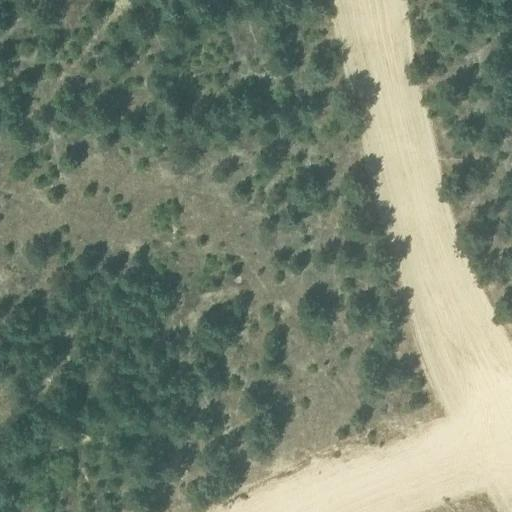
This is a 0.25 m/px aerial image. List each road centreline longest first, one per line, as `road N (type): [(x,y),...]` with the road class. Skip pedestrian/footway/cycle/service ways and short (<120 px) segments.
road 1 (track): [(511,445),(434,280),(370,0)]
road 2 (track): [(511,435),(314,511)]
